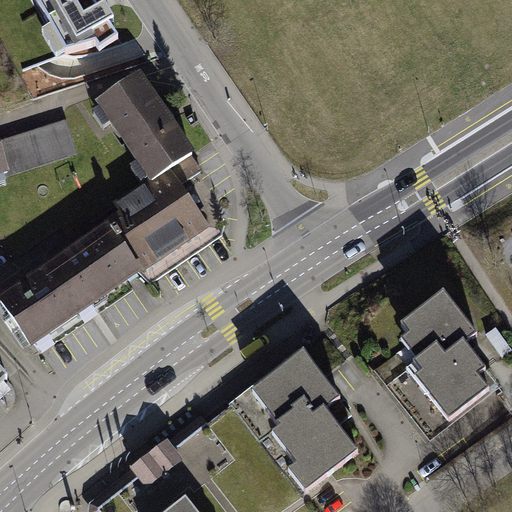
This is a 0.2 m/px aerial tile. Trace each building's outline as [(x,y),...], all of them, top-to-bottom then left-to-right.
[(37,0),(48,18),(38,24),(51,52),(92,39),(98,48),(121,33),(102,0),(37,0)] [(104,101),(156,179),(192,156),(196,153),(144,74),(104,101)] [(2,146),(0,139),(0,181),(11,178),(80,156),(70,125),(2,146)] [(125,213),(112,222),(143,267),(207,223),(191,199),(180,183),(197,171),(201,169),(199,166),(192,156),(156,179),(119,204),(125,213)] [(112,222),(3,295),(33,340),(87,303),(143,267),(112,222)] [(480,334),(444,288),(406,318),(413,328),(400,338),(420,364),(411,371),(448,417),(489,386),(478,372),(486,366),(468,344),(480,334)] [(107,499),(99,506),(103,511),(322,511),(307,492),(358,453),(337,427),(353,414),(347,406),(303,349),(264,379),(252,389),(219,414),(208,422),(175,447),(172,443),(170,440),(167,437),(149,451),(131,465),(134,468),(136,471),(139,475),(127,483),(107,499)] [(0,383),(8,377),(0,367),(0,383)] [(172,443),(175,447),(208,422),(202,415),(170,440),(172,443)] [(136,471),(134,468),(90,502),(89,511),(103,511),(99,506),(107,499),(127,483),(139,475),(136,471)]
